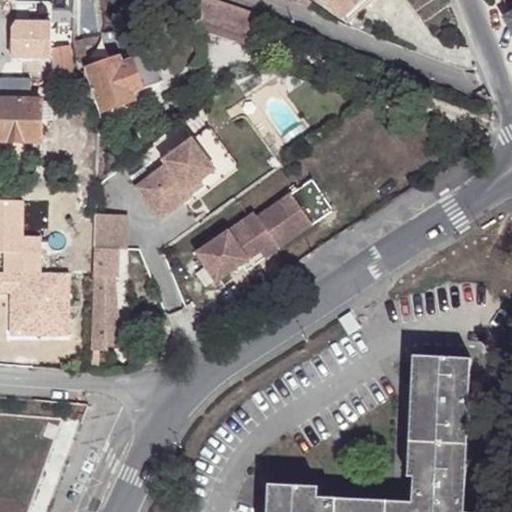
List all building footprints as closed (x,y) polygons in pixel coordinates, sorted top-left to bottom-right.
[(321,0),(336,17),(355,0),(321,0)] [(368,0),(355,0),(336,17),(341,23),(368,0)] [(511,14),(498,23),(511,47),(511,14)] [(235,52),(234,34),(207,34),(207,53),(235,52)] [(56,54),(58,73),(58,76),(75,74),(72,52),(56,54)] [(179,95),(171,57),(126,67),(125,60),(91,67),(105,129),(151,119),(146,102),(179,95)] [(0,142),(42,144),(42,103),(0,101),(0,142)] [(183,138),(159,157),(165,164),(135,187),(157,216),(187,192),(182,186),(206,168),(183,138)] [(255,215),(197,255),(218,284),(261,253),(274,244),(278,251),(312,227),(290,196),(258,219),(255,215)] [(130,216),(97,216),(96,251),(131,250),(130,216)] [(274,244),(261,253),(266,259),(278,251),(274,244)] [(119,344),(115,278),(107,278),(107,265),(101,265),(99,277),(97,277),(94,342),(119,344)] [(464,503),(470,347),(414,344),(408,467),(414,468),(414,496),(318,491),(318,477),(271,476),(269,511),(474,511),(475,503),(464,503)] [(28,511),(71,405),(0,402),(0,511),(28,511)]
